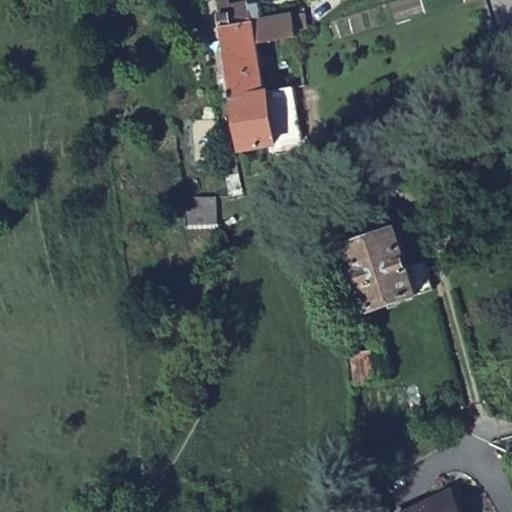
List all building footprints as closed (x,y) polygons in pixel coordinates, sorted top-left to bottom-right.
[(257,42),(304,30),(303,24),(300,10),(264,17),(262,1),(230,8),(228,0),(218,0),(239,96),(268,89),(257,42)] [(305,136),(294,84),(268,89),(239,96),(250,149),(305,136)] [(187,199),(190,227),(224,223),(221,194),(187,199)] [(380,305),(439,285),(430,258),(416,261),(402,224),(355,242),(380,305)] [(354,355),(358,383),(387,378),(386,369),(374,370),(370,352),(354,355)] [(389,511),(467,511),(452,476),(387,505),(389,511)]
